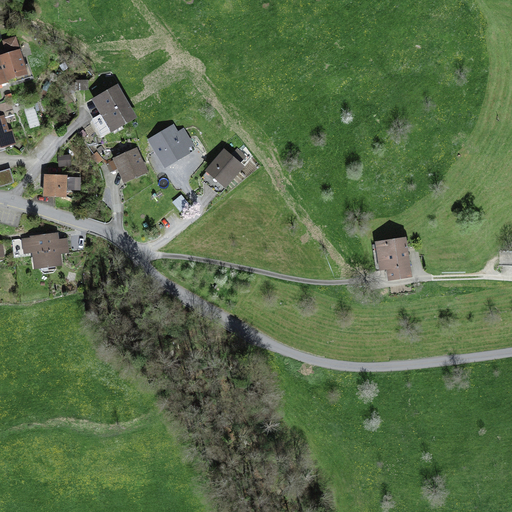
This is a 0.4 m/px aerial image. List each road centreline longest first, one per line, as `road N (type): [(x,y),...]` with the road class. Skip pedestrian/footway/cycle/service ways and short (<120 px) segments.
road 1 (unclassified): [(146,254),(148,267),(176,287),(264,343),(314,361),(364,367),(511,352)]
road 2 (residential): [(146,254),(304,281),(511,278)]
road 3 (unclassified): [(0,198),(107,231),(146,254)]
